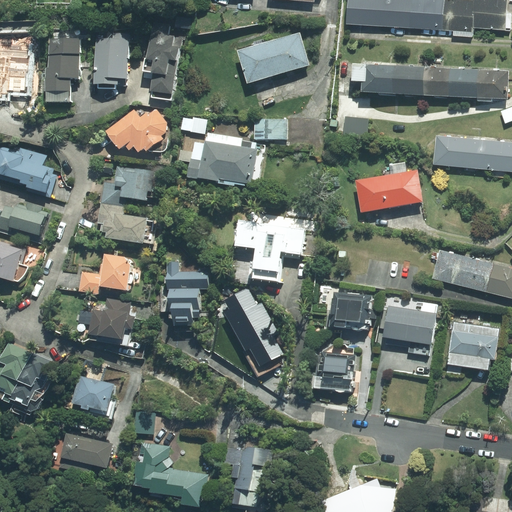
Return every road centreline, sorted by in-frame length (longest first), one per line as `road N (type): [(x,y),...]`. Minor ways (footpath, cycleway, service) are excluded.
road 1 (residential): [(0,124),(55,138),(83,171),(28,331)]
road 2 (residential): [(322,416),(511,452)]
road 3 (residential): [(28,331),(152,375)]
